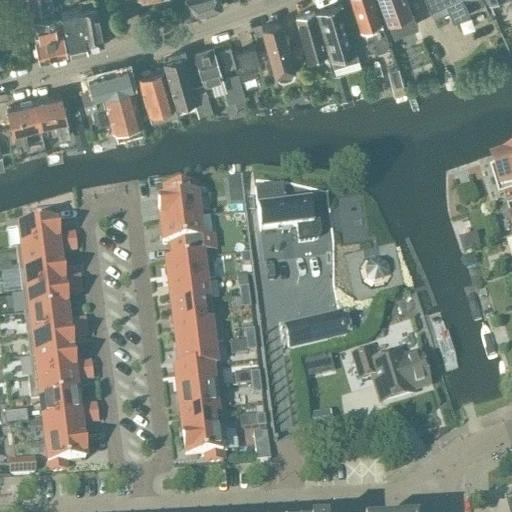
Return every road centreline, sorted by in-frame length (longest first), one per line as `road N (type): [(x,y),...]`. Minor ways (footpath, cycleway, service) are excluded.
road 1 (residential): [(142,475),(117,461),(83,211),(130,204),(163,454)]
road 2 (residential): [(152,511),(451,497)]
road 3 (tertiary): [(266,0),(171,37),(0,83)]
